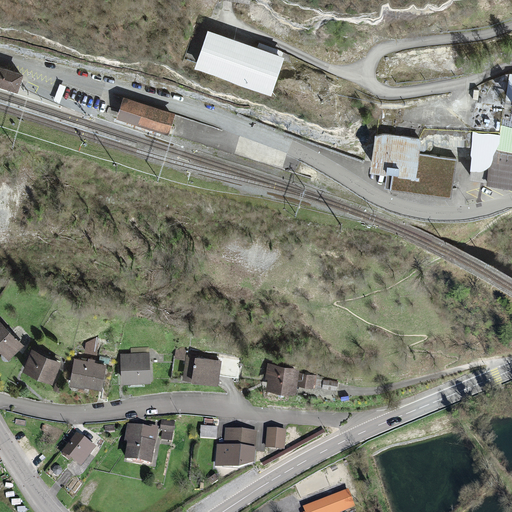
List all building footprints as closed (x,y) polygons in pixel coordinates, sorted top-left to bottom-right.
[(209,31),(195,69),(270,95),(283,57),(209,31)] [(17,92),(23,75),(0,67),(0,86),(5,88),(17,92)] [(511,75),(510,75),(500,131),(475,130),(471,174),(511,178),(511,75)] [(60,85),(53,100),(59,103),(65,87),(60,85)] [(123,97),(116,118),(167,135),(174,114),(123,97)] [(423,139),(378,132),(372,171),(393,174),(390,188),(451,198),(457,159),(420,154),(423,139)] [(0,320),(0,345),(10,357),(23,344),(0,320)] [(32,350),(24,368),(52,381),(60,363),(32,350)] [(121,361),(121,380),(150,379),(150,351),(141,352),(141,358),(132,358),(132,361),(121,361)] [(185,355),(181,379),(217,384),(220,360),(185,355)] [(75,361),(71,383),(101,390),(105,367),(75,361)] [(270,361),(268,386),(296,388),(297,380),(312,381),(313,369),(297,368),(297,363),(270,361)] [(174,422),(162,421),(161,429),(163,429),(162,438),(172,439),(174,422)] [(133,425),(127,459),(150,464),(157,428),(147,426),(146,427),(133,425)] [(217,426),(201,425),(200,437),(216,438),(217,426)] [(255,433),(228,431),(227,446),(219,445),(217,465),(240,466),(252,463),(255,433)] [(285,432),(269,431),(268,447),(284,448),(285,432)] [(77,433),(62,453),(80,467),(95,447),(77,433)] [(347,490),(302,506),(304,511),(342,511),(354,508),(347,490)]
